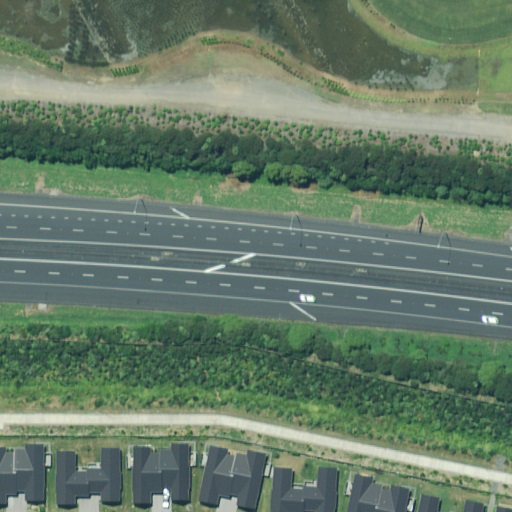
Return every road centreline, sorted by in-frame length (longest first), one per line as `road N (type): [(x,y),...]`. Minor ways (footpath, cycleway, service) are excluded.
road 1 (motorway): [(511,316),(290,290),(0,270)]
road 2 (motorway): [(21,224),(511,269)]
